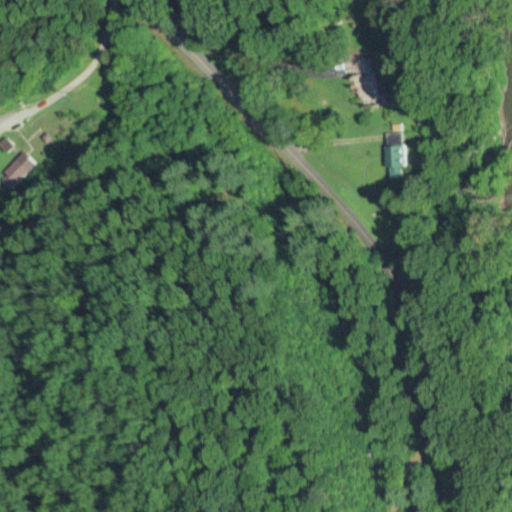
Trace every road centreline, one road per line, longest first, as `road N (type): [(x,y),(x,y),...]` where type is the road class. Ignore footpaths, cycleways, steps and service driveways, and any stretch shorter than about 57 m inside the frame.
road 1 (secondary): [(441,511),(425,384),(389,269),(321,191),(121,0)]
road 2 (residential): [(116,0),(95,56),(0,138)]
